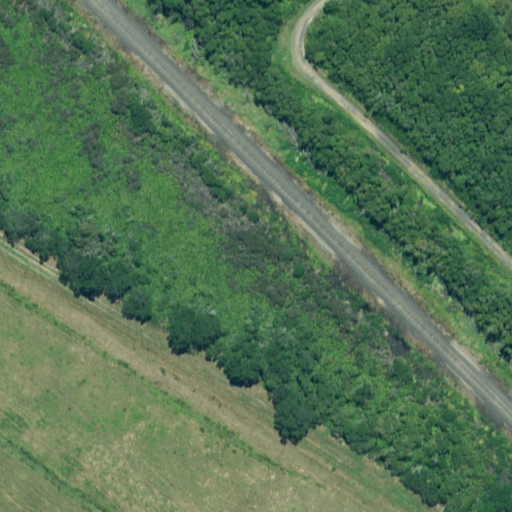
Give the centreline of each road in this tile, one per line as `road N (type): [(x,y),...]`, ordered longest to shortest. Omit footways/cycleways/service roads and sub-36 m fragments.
road 1 (track): [(0,246),(416,511)]
road 2 (track): [(511,258),(293,40),(320,0)]
